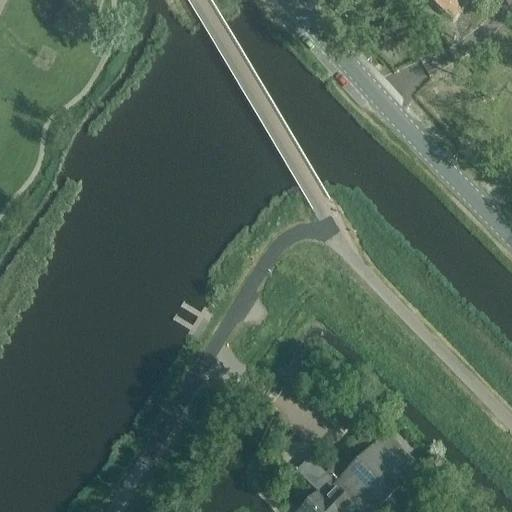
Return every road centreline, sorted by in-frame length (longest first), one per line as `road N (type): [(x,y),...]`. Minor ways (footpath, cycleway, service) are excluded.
road 1 (tertiary): [(511,237),(287,0)]
road 2 (unclassified): [(116,511),(259,270)]
